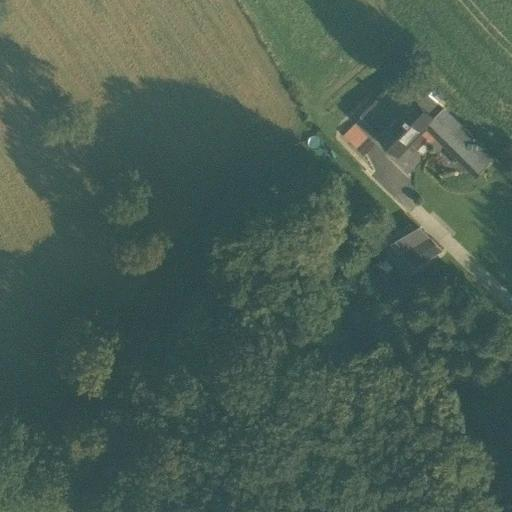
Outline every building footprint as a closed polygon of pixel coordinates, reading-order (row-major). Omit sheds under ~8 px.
[(381,130),(397,147),(425,120),(433,113),(399,79),(379,98),(396,115),(381,130)] [(345,131),(361,149),(381,130),(396,115),(379,98),(345,131)] [(425,120),(433,129),(452,111),(444,102),(443,103),(433,113),(425,120)] [(433,129),(476,173),(495,155),(452,111),(433,129)] [(393,248),(423,233),(417,221),(387,236),(393,248)] [(395,252),(406,267),(437,247),(426,231),(395,252)]
